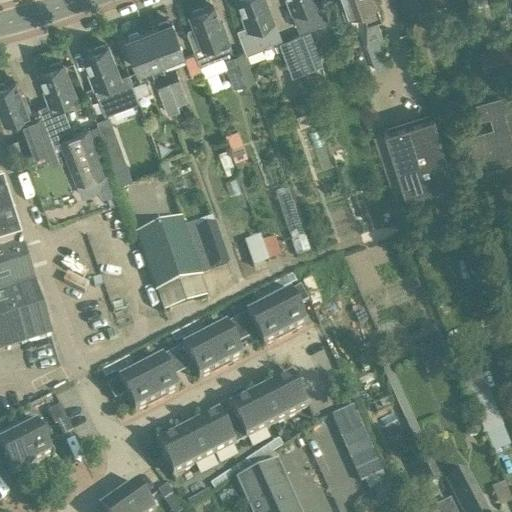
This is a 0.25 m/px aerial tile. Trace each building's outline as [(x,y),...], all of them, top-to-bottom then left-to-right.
[(244,25),(235,29),(245,53),(261,46),(261,45),(279,37),(272,19),(264,0),(237,0),(243,14),(240,15),(244,25)] [(315,0),(285,0),(290,12),(291,12),(297,27),(310,22),(307,12),(319,7),(315,0)] [(372,0),(339,0),(344,14),(359,9),(365,25),(365,46),(366,45),(375,71),(386,67),(377,41),(382,40),(375,21),(380,19),(372,0)] [(186,29),(186,33),(194,54),(200,66),(222,57),(235,88),(254,81),(243,50),(232,54),(225,37),(227,36),(222,22),(219,24),(212,6),(188,15),(193,26),(186,29)] [(170,22),(148,30),(160,61),(182,53),(170,22)] [(308,29),(289,36),(298,59),(302,71),(322,64),(308,29)] [(148,30),(125,39),(137,70),(149,65),(162,100),(173,96),(164,72),(160,61),(148,30)] [(298,59),(289,36),(278,41),(291,76),(302,71),(298,59)] [(92,51),(83,54),(90,72),(87,73),(101,111),(136,98),(127,73),(118,77),(107,46),(104,47),(102,44),(93,48),(92,51)] [(507,47),(479,51),(482,68),(510,63),(507,47)] [(194,54),(183,58),(190,77),(202,73),(200,66),(194,54)] [(47,103),(38,106),(52,143),(60,140),(59,139),(73,134),(59,100),(74,94),(62,62),(61,63),(58,60),(49,63),(49,67),(38,71),(45,89),(42,90),(47,103)] [(174,68),(164,72),(173,96),(178,109),(176,104),(187,100),(174,68)] [(0,113),(3,121),(4,121),(7,129),(21,124),(37,167),(58,159),(52,143),(38,106),(29,110),(24,97),(21,98),(14,81),(4,84),(0,81),(0,113)] [(248,85),(250,96),(267,93),(266,82),(248,85)] [(492,127),(463,136),(471,164),(484,160),(486,167),(511,159),(511,92),(475,104),(479,119),(488,116),(492,127)] [(310,94),(290,101),(294,115),(315,107),(310,94)] [(191,107),(196,130),(205,128),(200,105),(191,107)] [(432,115),(382,131),(403,196),(453,180),(432,115)] [(59,139),(60,140),(76,182),(103,172),(86,128),(73,134),(59,139)] [(236,132),(225,136),(234,161),(245,157),(236,132)] [(123,158),(109,163),(117,184),(131,179),(123,158)] [(0,353),(50,337),(2,186),(0,186),(0,353)] [(113,193),(105,196),(110,209),(118,206),(113,193)] [(180,221),(136,237),(156,293),(157,293),(198,279),(200,278),(180,221)] [(217,235),(200,241),(211,272),(228,265),(217,235)] [(282,237),(256,247),(266,274),(292,264),(282,237)] [(301,289),(268,305),(284,338),(307,327),(297,309),(308,303),(301,289)] [(268,305),(236,322),(243,337),(253,331),(262,350),(284,338),(268,305)] [(360,325),(377,317),(373,309),(356,317),(360,325)] [(236,322),(204,338),(220,371),(243,360),(233,342),(243,337),(236,322)] [(365,347),(386,343),(383,331),(362,335),(365,347)] [(204,338),(172,355),(179,369),(189,364),(198,382),(220,371),(204,338)] [(445,346),(418,358),(425,373),(451,361),(445,346)] [(179,369),(172,355),(139,371),(156,404),(178,393),(169,374),(179,369)] [(156,404),(139,371),(107,388),(114,403),(125,397),(134,415),(156,404)] [(291,377),(270,388),(286,421),(307,410),(291,377)] [(270,388),(249,398),(266,431),(286,421),(270,388)] [(266,431),(249,398),(228,409),(236,425),(231,428),(240,445),(266,431)] [(361,430),(351,408),(331,417),(341,440),(361,430)] [(218,414),(217,415),(197,425),(214,458),(240,445),(231,428),(226,430),(218,414)] [(34,420),(14,430),(32,467),(52,457),(34,420)] [(68,424),(59,429),(64,438),(72,433),(68,424)] [(214,458),(197,425),(177,436),(193,468),(214,458)] [(14,430),(0,436),(0,452),(12,477),(32,467),(14,430)] [(366,441),(361,430),(341,440),(346,450),(366,441)] [(193,468),(177,436),(156,446),(172,479),(193,468)] [(277,441),(209,486),(214,493),(282,448),(277,441)] [(351,461),(371,452),(366,441),(346,450),(351,461)] [(356,472),(376,463),(371,452),(351,461),(356,472)] [(423,461),(418,464),(428,488),(441,482),(430,458),(423,461)] [(298,511),(276,463),(234,482),(247,511),(298,511)] [(381,474),(376,463),(356,472),(360,483),(381,474)] [(484,511),(465,474),(446,484),(461,511),(484,511)] [(153,511),(135,485),(116,498),(125,511),(153,511)] [(387,486),(374,492),(381,505),(393,498),(387,486)] [(166,487),(158,493),(164,501),(172,495),(166,487)] [(125,511),(116,498),(98,511),(125,511)]
